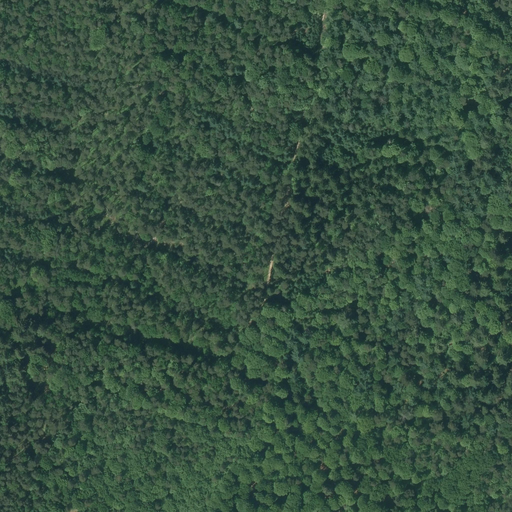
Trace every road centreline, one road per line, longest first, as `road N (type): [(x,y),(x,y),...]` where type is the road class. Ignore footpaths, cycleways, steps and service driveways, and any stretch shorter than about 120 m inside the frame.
road 1 (track): [(286,392),(202,511)]
road 2 (track): [(511,422),(428,511)]
